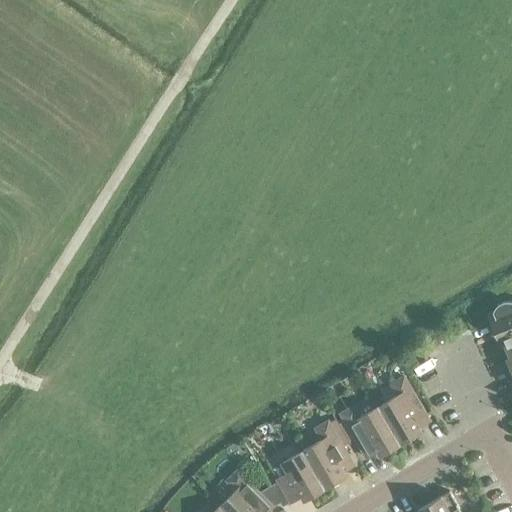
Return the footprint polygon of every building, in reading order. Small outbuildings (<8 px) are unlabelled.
[(487,312),(497,335),(511,328),(511,300),(510,300),(506,300),(502,301),(499,303),(496,306),(494,309),(487,312)] [(511,328),(497,335),(497,336),(498,335),(507,357),(511,354),(511,328)] [(411,354),(406,357),(404,363),(407,368),(416,362),(411,354)] [(398,393),(379,405),(401,442),(416,433),(413,428),(429,419),(404,375),(392,382),(398,393)] [(401,442),(379,405),(359,416),(353,405),(341,412),(366,456),(382,447),(385,451),(401,442)] [(322,438),(303,449),(325,487),(340,478),(337,473),(354,464),(328,420),(316,427),(322,438)] [(325,487),(303,449),(282,462),(288,471),(277,478),(279,481),(270,485),(280,501),(282,505),(290,500),(290,501),(306,491),(309,496),(325,487)] [(236,489),(220,504),(227,511),(266,511),(273,505),(280,501),(270,485),(259,492),(237,469),(227,479),(236,489)] [(418,508),(420,511),(462,511),(449,490),(418,508)]
